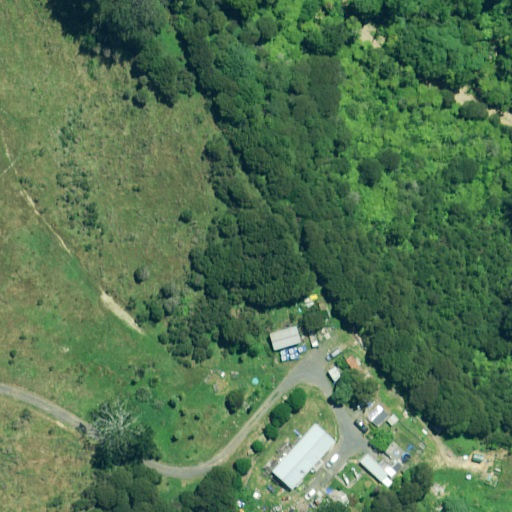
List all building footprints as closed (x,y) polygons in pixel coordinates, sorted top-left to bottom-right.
[(296,326),(269,335),(275,351),(301,342),(296,326)] [(363,369),(354,356),(346,361),(355,374),(363,369)] [(335,365),(327,371),(335,383),(344,377),(335,365)] [(368,417),(365,414),(357,422),(365,428),(370,423),(376,429),(389,416),(378,406),(368,417)] [(317,472),(324,464),(319,460),(336,441),(315,423),(271,471),(292,490),(312,467),(317,472)] [(393,440),(389,446),(392,448),(385,459),(382,457),(379,463),(383,465),(393,472),(412,441),(402,435),(397,443),(393,440)]
